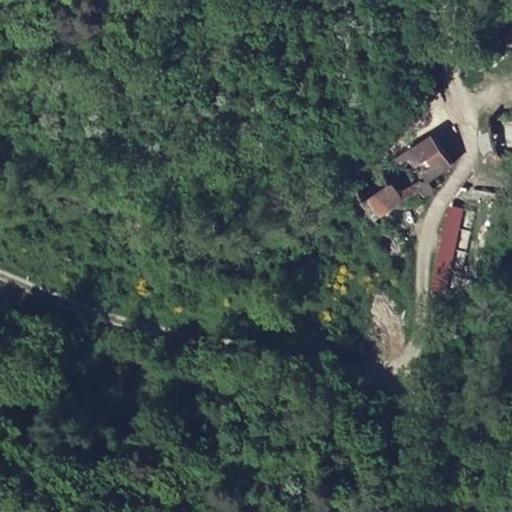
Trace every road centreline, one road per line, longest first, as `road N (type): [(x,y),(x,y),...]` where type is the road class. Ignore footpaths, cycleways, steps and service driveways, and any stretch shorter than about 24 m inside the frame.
road 1 (track): [(0,255),(406,375)]
road 2 (track): [(406,375),(486,184),(438,22),(448,0)]
